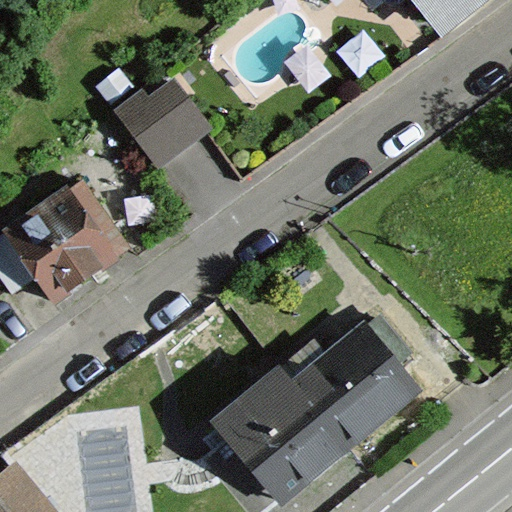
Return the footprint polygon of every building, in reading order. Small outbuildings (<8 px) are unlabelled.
[(425,0),(445,24),(474,0),(425,0)] [(143,89),(116,109),(155,162),(208,122),(176,80),(151,99),(143,89)] [(37,275),(53,298),(94,270),(129,246),(83,180),(8,232),(37,275)] [(6,230),(0,234),(0,273),(13,292),(37,275),(8,232),(6,230)] [(368,327),(386,349),(398,339),(380,317),(368,327)] [(293,383),(345,446),(381,416),(417,387),(386,349),(368,327),(365,324),(319,362),(293,383)] [(307,348),(282,368),(293,383),(319,362),(307,348)] [(315,471),(345,446),(293,383),(282,368),(216,422),(280,499),(315,471)] [(50,511),(14,468),(0,478),(0,511),(50,511)]
